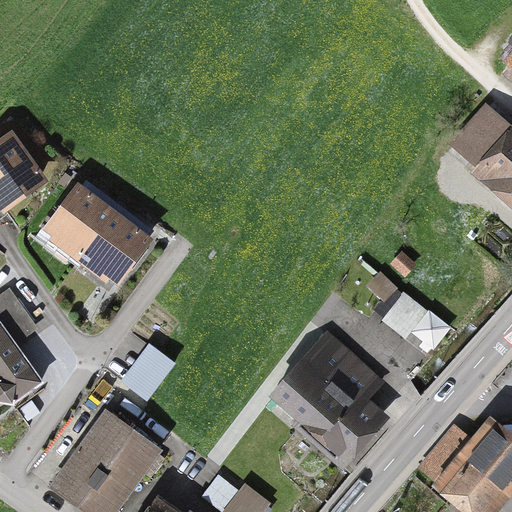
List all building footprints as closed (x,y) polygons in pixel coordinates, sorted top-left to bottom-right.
[(511,195),(511,131),(497,118),(464,154),(511,195)] [(0,145),(0,201),(3,205),(39,179),(10,138),(0,145)] [(50,228),(83,254),(118,208),(101,195),(95,203),(78,190),(50,228)] [(135,221),(118,208),(83,254),(117,279),(146,241),(129,229),(135,221)] [(384,299),(395,289),(380,275),(370,285),(384,299)] [(382,320),(405,338),(425,314),(402,295),(382,320)] [(0,400),(12,403),(40,382),(0,326),(0,400)] [(358,407),(381,382),(327,335),(274,394),(344,456),(374,422),(358,407)] [(146,399),(173,363),(158,352),(149,345),(122,381),(146,399)] [(108,414),(54,488),(87,511),(111,511),(157,449),(108,414)] [(484,511),(511,479),(511,443),(486,421),(469,440),(456,428),(443,441),(421,467),(473,511),(484,511)] [(223,511),(239,491),(218,474),(202,496),(221,511),(223,511)] [(242,494),(228,511),(260,511),(262,510),(242,494)]
